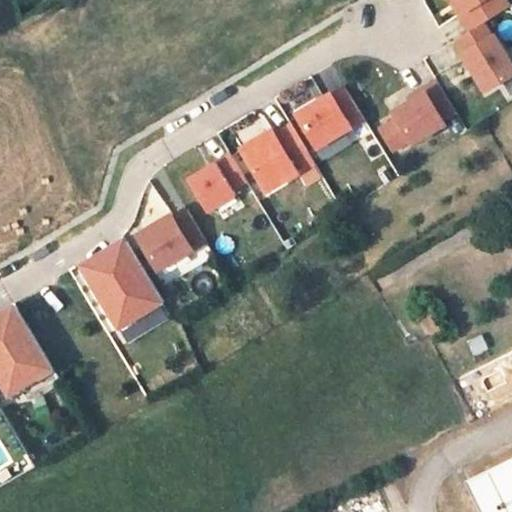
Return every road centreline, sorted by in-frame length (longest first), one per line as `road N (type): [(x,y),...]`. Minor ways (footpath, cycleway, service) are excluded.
road 1 (residential): [(0,287),(113,215),(133,160),(368,14)]
road 2 (unknown): [(435,511),(431,494),(440,470),(459,448),(511,421)]
